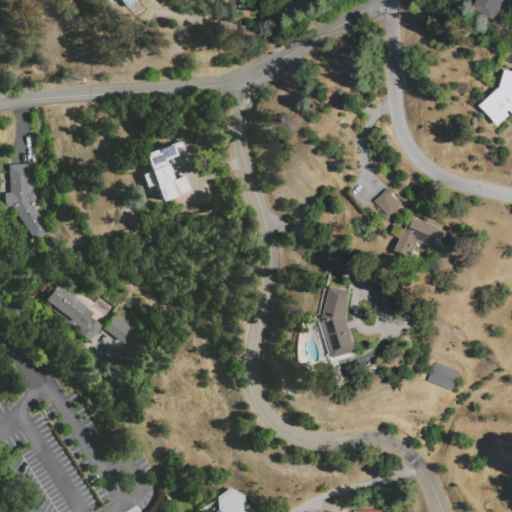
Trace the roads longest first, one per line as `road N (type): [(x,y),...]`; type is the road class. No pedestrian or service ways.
road 1 (residential): [(443,511),(423,468),(399,444),(289,432),(258,396),(253,366),(270,242),(242,150),(247,75)]
road 2 (residential): [(372,0),(231,80),(0,111)]
road 3 (residential): [(511,199),(434,172),(404,134),(396,110),(393,0)]
